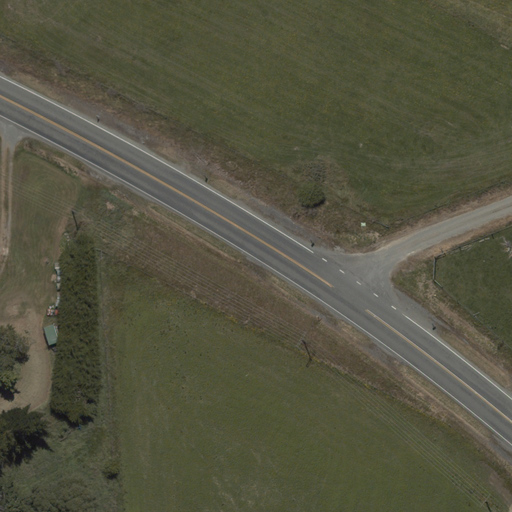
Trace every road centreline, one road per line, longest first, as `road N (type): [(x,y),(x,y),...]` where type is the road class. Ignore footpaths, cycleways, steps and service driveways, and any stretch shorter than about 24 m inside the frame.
road 1 (primary): [(347,295),(0,95)]
road 2 (primary): [(511,421),(347,295)]
road 3 (residential): [(347,295),(395,250),(511,203)]
